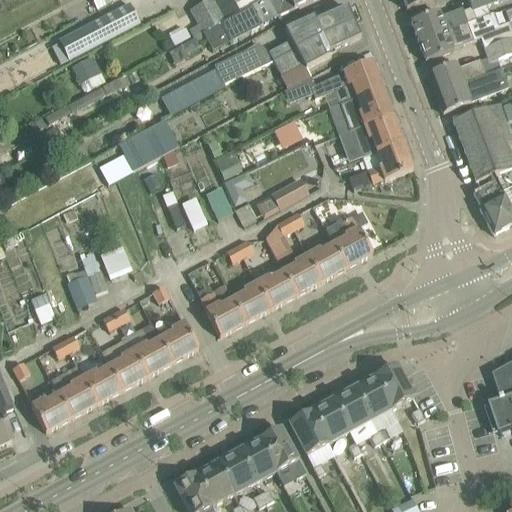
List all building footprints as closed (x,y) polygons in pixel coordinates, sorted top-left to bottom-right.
[(211,0),(213,2),(225,24),(240,16),(235,6),(246,0),(211,0)] [(270,0),(269,1),(251,10),(256,20),(261,29),(276,21),(321,0),(270,0)] [(401,0),(406,13),(434,3),(432,0),(401,0)] [(501,0),(467,0),(471,11),(472,14),(486,8),(502,3),(501,0)] [(198,28),(189,32),(194,40),(220,27),(225,24),(213,2),(191,14),(198,28)] [(129,8),(86,30),(97,50),(139,28),(129,8)] [(439,15),(411,25),(418,45),(467,27),(490,19),(486,8),(472,14),(471,11),(462,14),(462,13),(441,21),(439,15)] [(309,47),(354,26),(347,11),(343,13),(341,9),(285,34),(290,45),(269,56),(258,46),(244,56),(243,54),(214,69),(216,72),(162,101),(171,119),(214,98),(226,91),(225,89),(273,64),(274,66),(309,47)] [(225,24),(220,27),(230,45),(261,29),(256,20),(251,10),(240,16),(225,24)] [(467,27),(418,45),(426,65),(453,55),(453,53),(474,45),(473,44),(480,42),(479,38),(498,31),(493,17),(490,19),(467,27)] [(361,41),(354,26),(309,47),(274,66),(288,92),(310,81),(305,72),(335,57),(334,53),(361,41)] [(498,31),(479,38),(480,42),(484,53),(511,41),(511,38),(508,27),(498,31)] [(511,41),(484,53),(487,62),(489,67),(497,64),(511,57),(511,41)] [(195,42),(181,49),(186,58),(199,51),(199,50),(195,42)] [(72,69),(81,86),(102,75),(94,58),(72,69)] [(456,67),(429,78),(436,97),(484,79),(500,73),(497,64),(489,67),(487,62),(458,73),(456,67)] [(340,106),(340,108),(382,93),(372,65),(343,76),(344,77),(310,90),(315,103),(337,94),(342,105),(340,106)] [(484,79),(436,97),(444,117),(471,106),(508,92),(500,73),(484,79)] [(46,121),(50,128),(130,86),(126,79),(46,121)] [(352,135),(364,130),(392,120),(382,93),(340,108),(351,135),(352,135)] [(511,172),(511,165),(503,142),(511,139),(499,108),(451,126),(474,187),(511,172)] [(363,161),(377,156),(402,147),(392,120),(364,130),(352,135),(362,162),(363,161)] [(119,149),(133,175),(162,159),(179,150),(164,124),(141,137),(119,149)] [(42,138),(48,149),(63,141),(57,130),(42,138)] [(402,147),(377,156),(363,161),(368,175),(349,182),(354,194),(373,187),(373,188),(384,183),(384,185),(413,174),(402,147)] [(222,157),(217,148),(210,151),(215,161),(222,157)] [(179,166),(173,153),(162,159),(167,171),(179,166)] [(242,175),(235,159),(231,161),(229,156),(214,164),(224,184),(242,175)] [(253,188),(248,176),(224,186),(234,210),(248,204),(243,193),(253,188)] [(300,183),(271,199),(280,216),(310,200),(300,183)] [(479,211),(493,239),(511,228),(511,213),(509,208),(497,184),(473,196),(481,211),(479,211)] [(207,197),(219,223),(234,216),(223,190),(207,197)] [(172,195),(162,199),(167,210),(176,206),(172,195)] [(236,213),(245,230),(257,224),(249,207),(236,213)] [(299,214),(288,220),(295,233),(306,227),(299,214)] [(357,219),(351,222),(357,232),(358,231),(367,226),(364,221),(357,219)] [(295,233),(288,220),(277,226),(284,239),(295,233)] [(327,235),(334,248),(347,272),(373,258),(358,231),(357,232),(351,222),(351,221),(327,235)] [(248,242),(237,248),(244,261),(255,255),(248,242)] [(244,261),(237,248),(226,254),(233,267),(244,261)] [(320,252),(307,259),(321,286),(347,272),(334,248),(321,255),(320,252)] [(296,269),(283,276),(296,300),(321,286),(307,259),(294,266),(296,269)] [(269,280),(256,287),(271,314),(296,300),(283,276),(271,282),(269,280)] [(245,296),(234,302),(232,303),(245,327),(271,314),(256,287),(244,294),(245,296)] [(164,289),(153,295),(159,307),(170,301),(164,289)] [(205,292),(197,296),(201,303),(212,297),(210,294),(205,292)] [(212,297),(201,303),(207,314),(205,315),(220,341),(245,327),(232,303),(221,309),(214,296),(212,297)] [(45,297),(31,303),(35,313),(49,307),(45,297)] [(124,309),(113,314),(121,328),(131,323),(124,309)] [(121,328),(113,314),(102,321),(109,335),(121,328)] [(172,336),(160,342),(173,367),(199,353),(184,326),(171,334),(172,336)] [(141,330),(125,338),(148,381),(173,367),(160,342),(159,343),(151,328),(142,332),(141,330)] [(74,338),(62,343),(69,357),(80,351),(74,338)] [(114,350),(102,357),(109,370),(122,395),(148,381),(125,338),(112,346),(114,350)] [(69,357),(62,343),(52,349),(59,362),(69,357)] [(13,372),(19,383),(31,377),(24,366),(13,372)] [(396,369),(374,381),(392,414),(414,402),(396,369)] [(71,391),(60,397),(72,422),(97,408),(82,381),(76,370),(63,376),(71,391)] [(95,374),(82,381),(97,408),(122,395),(109,370),(97,377),(95,374)] [(511,370),(497,379),(505,402),(502,403),(502,405),(491,409),(501,438),(511,433),(511,370)] [(0,450),(12,446),(1,419),(15,412),(0,376),(0,450)] [(374,382),(354,393),(371,425),(392,414),(374,381),(374,382)] [(354,393),(332,405),(350,436),(371,425),(354,393)] [(72,422),(60,397),(46,405),(45,402),(32,410),(46,436),(72,422)] [(312,415),(311,415),(312,416),(328,448),(350,436),(332,405),(312,416),(312,415)] [(419,412),(412,416),(418,427),(419,427),(425,423),(419,412)] [(311,415),(289,427),(307,460),(328,448),(312,416),(311,415)] [(281,432),(259,443),(277,476),(289,469),(297,483),(306,478),(281,432)] [(383,432),(376,435),(377,437),(382,446),(389,442),(384,433),(383,432)] [(376,436),(369,439),(370,441),(375,450),(382,446),(377,437),(376,435),(376,436)] [(259,444),(238,456),(255,487),(277,476),(259,443),(258,444),(259,444)] [(355,447),(348,451),(354,461),(361,457),(356,449),(356,448),(355,447)] [(238,456),(217,467),(234,499),(255,487),(238,456)] [(319,467),(313,470),(318,481),(325,477),(321,468),(320,468),(320,466),(319,467)] [(196,477),(196,478),(213,510),(234,499),(217,467),(197,478),(196,477)] [(210,511),(213,510),(196,478),(174,489),(186,511),(210,511)] [(261,498),(266,508),(275,504),(270,493),(261,498)] [(259,511),(266,508),(261,498),(253,502),(258,511),(259,511)] [(416,511),(411,502),(392,511),(391,511),(416,511)]
